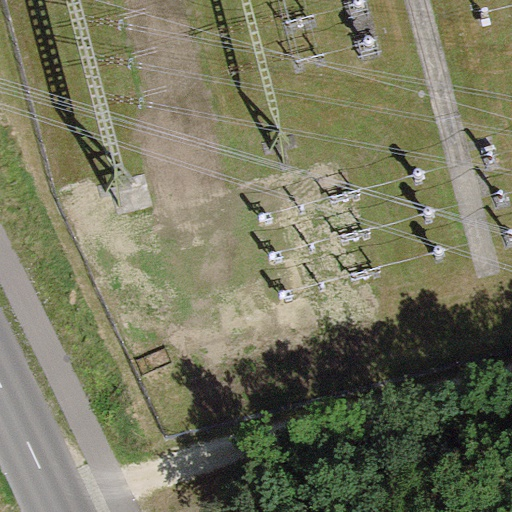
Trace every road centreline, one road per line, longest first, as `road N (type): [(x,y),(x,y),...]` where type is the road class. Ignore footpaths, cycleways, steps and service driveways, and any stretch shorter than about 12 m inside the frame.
road 1 (track): [(511,373),(61,503)]
road 2 (tertiary): [(65,511),(0,370)]
